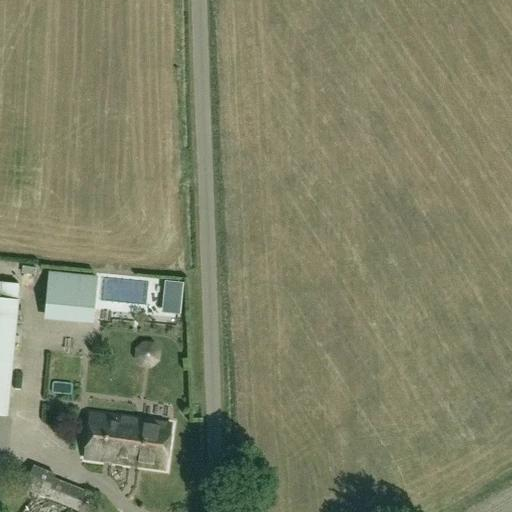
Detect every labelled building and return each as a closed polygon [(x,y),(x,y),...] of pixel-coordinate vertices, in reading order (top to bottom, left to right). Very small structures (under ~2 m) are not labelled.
[(95,285),(50,281),(46,317),(92,322),(95,285)] [(181,285),(166,284),(163,313),(179,314),(181,285)] [(0,416),(7,417),(18,301),(0,299),(0,416)] [(164,469),(170,424),(90,414),(85,459),(164,469)] [(77,510),(85,492),(53,478),(54,475),(33,466),(24,488),(31,491),(22,511),(64,511),(66,506),(77,510)]
